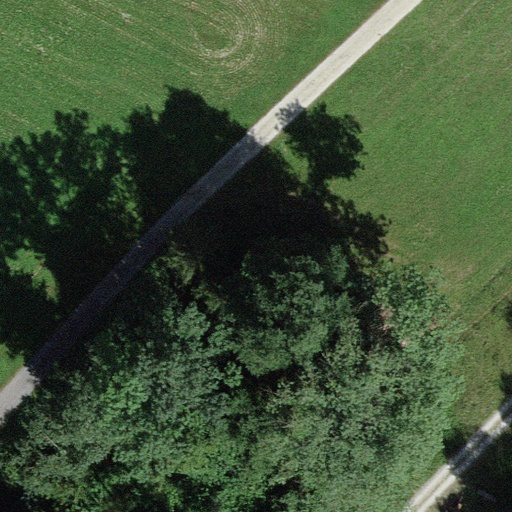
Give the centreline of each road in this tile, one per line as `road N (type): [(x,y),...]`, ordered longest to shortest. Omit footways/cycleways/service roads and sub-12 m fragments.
road 1 (track): [(399,0),(134,262),(0,413)]
road 2 (track): [(511,395),(393,511)]
